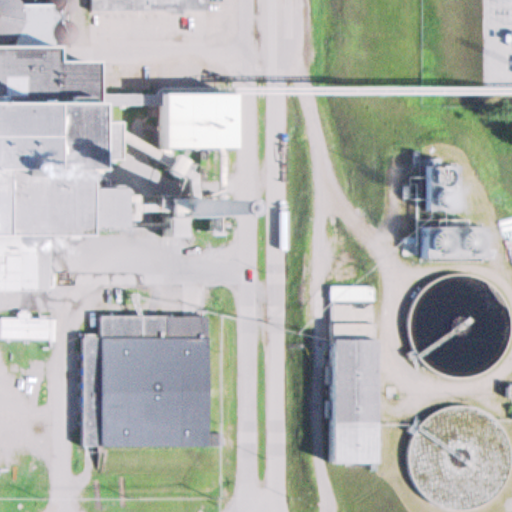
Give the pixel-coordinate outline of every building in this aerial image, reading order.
[(200,0),(200,10),(83,11),(83,0),(200,0)] [(0,42),(6,42),(6,57),(87,57),(88,92),(88,104),(87,116),(116,116),(115,162),(89,162),(89,170),(47,170),(47,185),(99,185),(99,223),(67,223),(67,236),(39,236),(39,289),(0,289),(0,42)] [(136,92),(88,92),(88,104),(136,104),(136,92)] [(231,150),(232,93),(136,92),(136,104),(136,150),(231,150)] [(440,210),(440,168),(414,168),(415,194),(433,193),(433,204),(418,204),(418,211),(440,210)] [(419,227),(419,229),(399,229),(399,260),(465,261),(465,250),(479,250),(479,227),(419,227)] [(400,367),(474,384),(495,288),(422,272),(400,367)] [(325,282),(373,281),(374,462),(326,462),(325,282)] [(78,331),(100,331),(100,311),(205,311),(205,442),(78,442),(78,331)] [(0,316),(52,316),(52,340),(0,340),(0,316)] [(484,420),(426,401),(396,491),(455,510),(484,420)]
